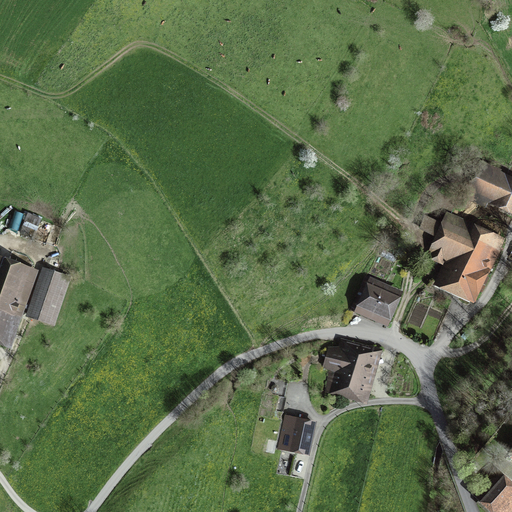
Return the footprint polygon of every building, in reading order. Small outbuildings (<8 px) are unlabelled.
[(511,182),(499,176),(500,174),(481,165),(465,198),(485,206),(488,199),(511,210),(511,182)] [(32,217),(15,211),(9,230),(25,236),(32,217)] [(442,282),(472,295),(483,270),(488,272),(503,240),(477,229),(448,215),(443,226),(438,235),(433,247),(429,255),(450,265),(442,282)] [(92,226),(65,217),(53,253),(79,262),(92,226)] [(438,235),(443,226),(425,218),(420,227),(438,235)] [(0,337),(11,341),(35,274),(34,273),(0,260),(0,337)] [(53,324),(70,275),(49,268),(33,317),(53,324)] [(397,295),(373,284),(375,280),(366,276),(350,310),(360,314),(362,310),(386,321),(397,295)] [(362,395),(374,353),(380,355),(381,350),(369,346),(369,347),(347,341),(344,350),(338,348),(337,347),(329,347),(324,368),(330,370),(327,385),(362,395)] [(282,415),(285,397),(268,394),(265,412),(282,415)] [(307,451),(312,426),(312,421),(285,416),(279,445),(307,451)] [(482,498),(478,503),(487,511),(511,511),(511,487),(494,471),(474,492),(482,498)]
